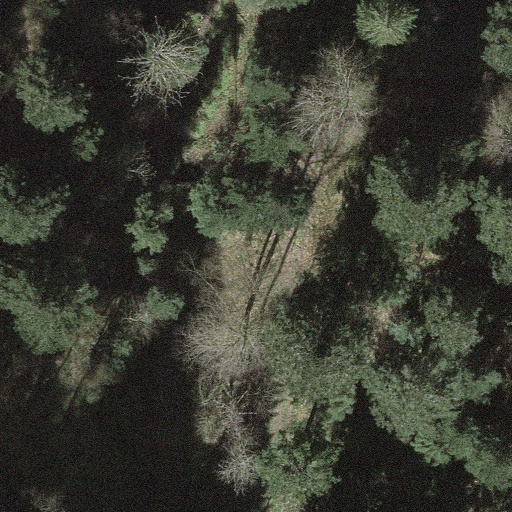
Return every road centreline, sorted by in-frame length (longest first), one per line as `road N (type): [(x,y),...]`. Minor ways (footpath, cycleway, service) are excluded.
road 1 (track): [(451,0),(433,46),(352,122),(323,162),(298,253),(271,511)]
road 2 (track): [(84,511),(69,297),(19,0)]
